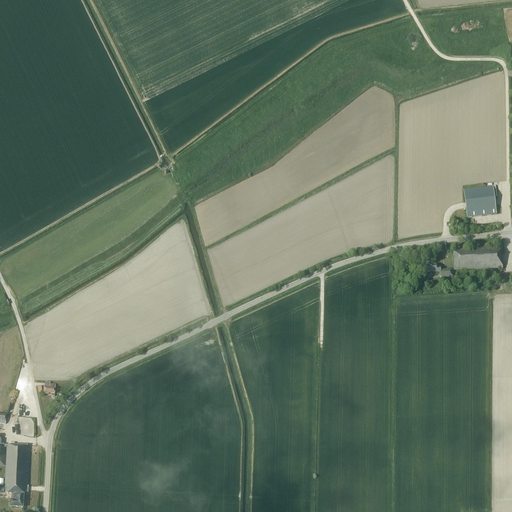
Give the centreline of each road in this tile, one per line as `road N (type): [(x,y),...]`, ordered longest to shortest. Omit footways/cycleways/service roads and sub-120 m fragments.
road 1 (unclassified): [(44,511),(54,424),(86,385),(344,263),(511,232)]
road 2 (unknown): [(509,233),(503,64),(439,57),(407,0)]
